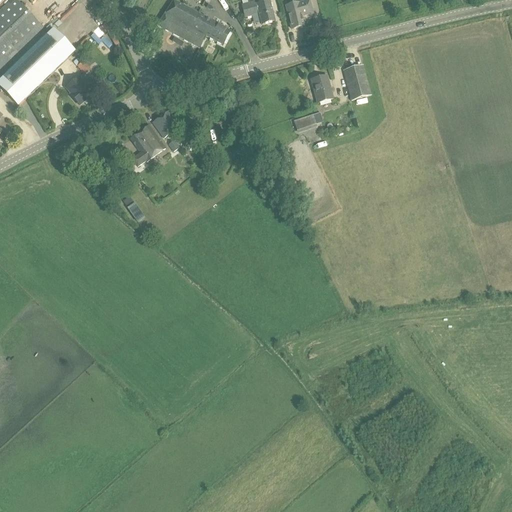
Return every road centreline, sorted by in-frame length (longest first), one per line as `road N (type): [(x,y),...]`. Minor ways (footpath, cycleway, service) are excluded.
road 1 (tertiary): [(155,95),(511,3)]
road 2 (tertiary): [(0,167),(155,95)]
